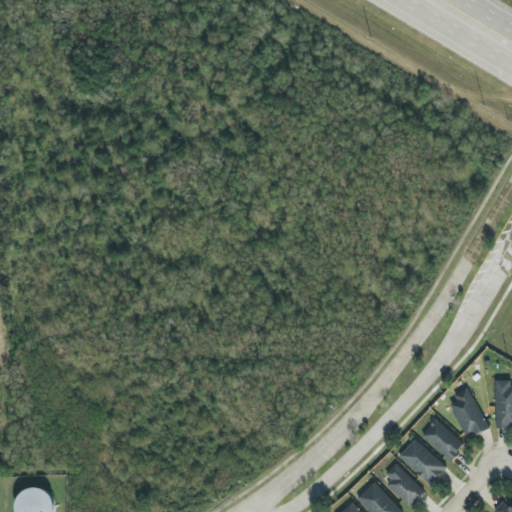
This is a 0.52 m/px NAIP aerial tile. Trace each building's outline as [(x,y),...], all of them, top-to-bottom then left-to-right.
[(511,428),(511,386),(511,387),(511,381),(495,381),(496,429),(511,428)] [(457,402),(451,404),(466,439),(488,430),(470,388),(454,394),(457,402)] [(466,443),(435,420),(422,438),(453,461),(466,443)] [(400,457),(430,485),(447,468),(416,439),(400,457)] [(382,478),(411,505),(425,491),(396,464),(382,478)] [(402,511),(375,483),(358,499),(369,511),(402,511)] [(18,491),(18,511),(53,511),(53,490),(18,491)] [(502,502),(494,511),(511,511),(511,508),(511,510),(502,502)] [(361,511),(353,503),(342,511),(361,511)]
